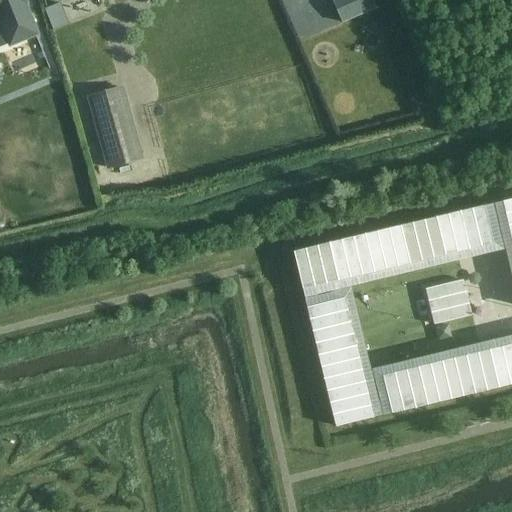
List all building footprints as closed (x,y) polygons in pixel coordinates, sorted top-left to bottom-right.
[(0,0),(0,11),(1,11),(13,42),(37,32),(26,2),(28,1),(27,0),(0,0)] [(373,0),(331,0),(342,23),(377,8),(373,0)] [(59,4),(43,11),(51,31),(67,25),(59,4)] [(0,56),(0,125),(20,119),(0,56)] [(121,88),(88,97),(107,168),(141,158),(121,88)] [(0,139),(16,134),(12,122),(0,126),(0,139)] [(511,198),(502,201),(511,237),(511,236),(511,198)] [(511,333),(478,341),(371,368),(351,285),(457,258),(503,247),(511,281),(511,241),(511,237),(502,201),(484,205),(493,243),(469,249),(444,255),(409,263),(373,272),(338,280),(302,289),(307,307),(344,298),(350,323),(356,347),(365,382),(373,417),(392,413),(383,375),(418,367),(454,358),(489,350),(511,344),(511,333)] [(484,205),(460,211),(469,249),(493,243),(484,205)] [(460,211),(435,217),(444,255),(469,249),(460,211)] [(435,217),(400,226),(409,263),(444,255),(435,217)] [(400,226),(364,234),(373,272),(409,263),(400,226)] [(364,234),(329,243),(338,280),(373,272),(364,234)] [(329,243),(293,251),(302,289),(338,280),(329,243)] [(463,280),(425,289),(434,324),(471,315),(463,280)] [(344,298),(307,307),(313,332),(350,323),(344,298)] [(350,323),(313,332),(319,356),(356,347),(350,323)] [(511,344),(489,350),(498,387),(511,384),(511,344)] [(356,347),(319,356),(327,391),(365,382),(356,347)] [(489,350),(454,358),(463,396),(498,387),(489,350)] [(454,358),(418,367),(427,404),(463,396),(454,358)] [(418,367),(383,375),(392,413),(427,404),(418,367)] [(365,382),(327,391),(335,426),(373,417),(365,382)]
